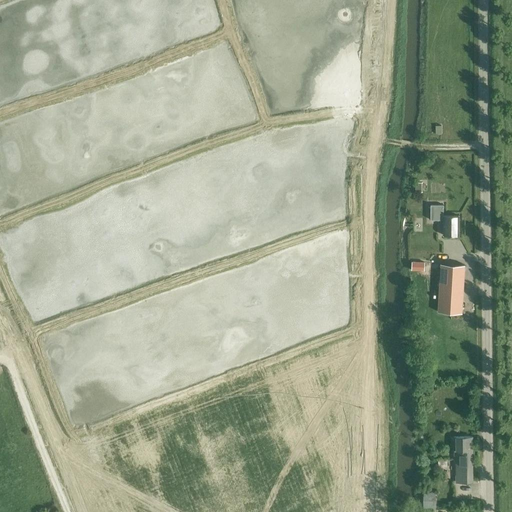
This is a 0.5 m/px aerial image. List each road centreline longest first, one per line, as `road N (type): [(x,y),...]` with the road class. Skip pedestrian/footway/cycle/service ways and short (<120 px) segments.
road 1 (tertiary): [(489,511),(484,0)]
road 2 (track): [(66,511),(14,374),(0,361)]
